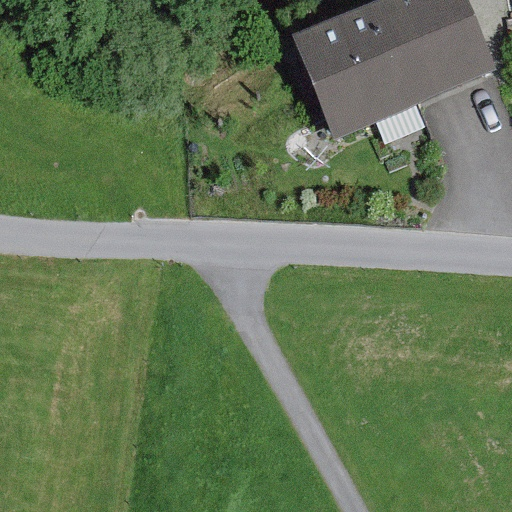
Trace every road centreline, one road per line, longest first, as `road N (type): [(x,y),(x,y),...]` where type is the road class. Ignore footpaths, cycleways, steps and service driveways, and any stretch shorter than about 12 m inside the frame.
road 1 (unclassified): [(0,235),(511,260)]
road 2 (track): [(350,511),(254,335),(236,244)]
